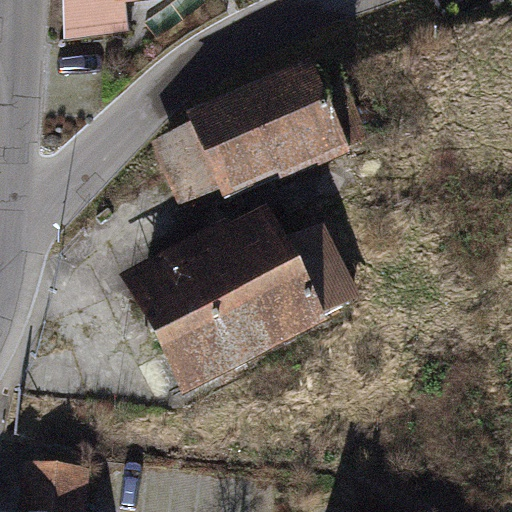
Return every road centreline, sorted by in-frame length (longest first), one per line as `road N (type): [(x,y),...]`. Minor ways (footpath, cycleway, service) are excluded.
road 1 (residential): [(16,221),(197,67),(317,0)]
road 2 (residential): [(16,221),(24,0)]
